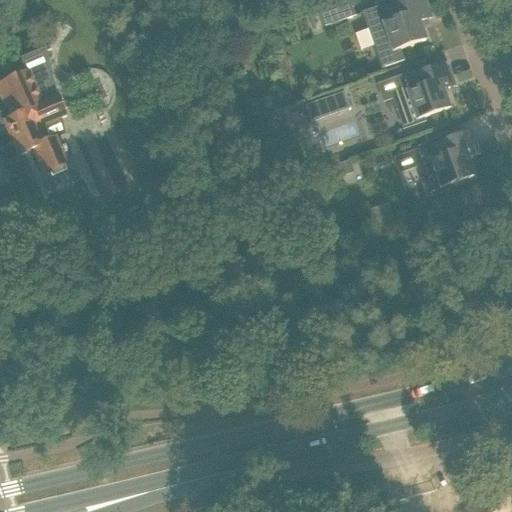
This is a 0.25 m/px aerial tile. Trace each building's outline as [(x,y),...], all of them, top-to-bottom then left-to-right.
[(423,12),(428,10),(424,0),(410,0),(384,9),(383,8),(381,8),(380,8),(363,14),(382,69),(404,62),(400,50),(426,41),(419,23),(426,20),(423,12)] [(313,31),(355,16),(349,1),(318,12),(319,14),(308,18),(313,31)] [(57,96),(55,97),(45,51),(24,61),(29,73),(0,85),(0,94),(11,120),(4,123),(18,156),(33,150),(44,176),(70,165),(65,154),(67,153),(65,149),(63,149),(58,138),(48,142),(42,127),(66,117),(57,96)] [(398,90),(390,93),(393,100),(403,129),(423,122),(422,119),(429,116),(443,112),(450,109),(443,91),(449,89),(447,80),(452,78),(447,64),(408,78),(407,75),(394,80),(398,90)] [(344,93),(304,107),(310,123),(349,109),(344,93)] [(443,112),(429,116),(434,129),(447,124),(443,112)] [(470,148),(475,147),(470,132),(432,146),(431,143),(418,148),(424,163),(416,166),(422,184),(423,184),(427,197),(447,190),(446,187),(473,177),(467,159),(473,157),(470,148)] [(251,147),(241,151),(249,173),(259,169),(251,147)]
